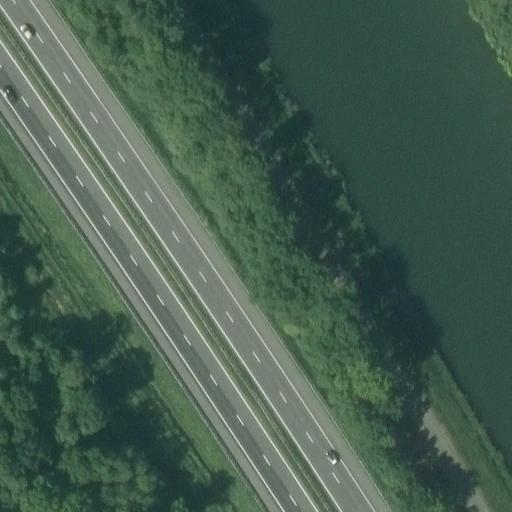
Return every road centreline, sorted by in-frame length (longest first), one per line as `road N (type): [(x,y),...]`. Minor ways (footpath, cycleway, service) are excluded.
road 1 (motorway): [(359,511),(8,0)]
road 2 (unclassified): [(472,511),(169,0)]
road 3 (motorway): [(0,73),(297,511)]
